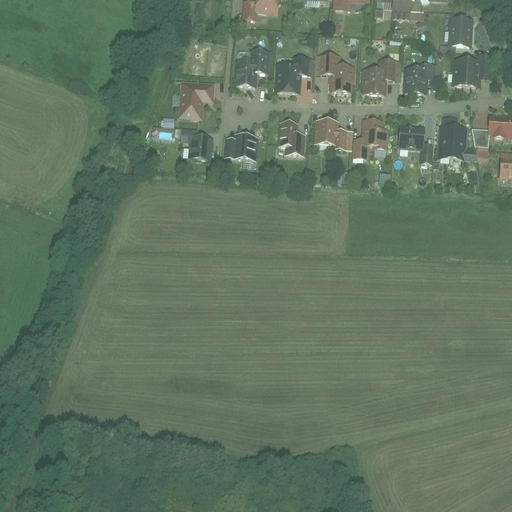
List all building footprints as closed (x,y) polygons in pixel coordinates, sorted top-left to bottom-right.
[(248,0),(248,3),(239,3),(239,30),(252,30),(252,19),(273,19),(273,0),(248,0)] [(375,0),(376,6),(385,5),(386,15),(404,14),(403,0),(375,0)] [(445,23),(444,49),(464,50),(465,24),(445,23)] [(255,79),(255,56),(245,56),(245,79),(255,79)] [(311,60),(311,81),(326,81),(327,60),(311,60)] [(473,60),(473,86),(487,86),(488,60),(473,60)] [(288,84),(298,83),(297,63),(287,63),(288,84)] [(387,67),(388,88),(399,87),(397,66),(387,67)] [(447,66),(448,93),(467,92),(467,66),(447,66)] [(228,67),(229,93),(244,93),(243,67),(228,67)] [(373,89),(385,89),(385,67),(372,67),(373,89)] [(419,70),(419,83),(438,83),(438,70),(419,70)] [(270,71),(270,98),(285,98),(285,71),(270,71)] [(330,99),(347,99),(347,73),(330,73),(330,99)] [(357,77),(357,101),(370,101),(369,76),(357,77)] [(399,77),(400,102),(416,102),(415,76),(399,77)] [(210,107),(210,91),(175,90),(174,122),(197,123),(197,107),(210,107)] [(471,153),(473,153),(473,165),(484,165),(484,141),(507,141),(507,119),(483,119),(483,133),(471,133),(471,153)] [(156,122),(156,132),(170,131),(169,121),(156,122)] [(379,124),(357,125),(358,143),(351,144),(352,165),(364,164),(363,149),(380,148),(379,124)] [(349,135),(330,135),(330,125),(311,125),(311,151),(329,151),(329,158),(349,158),(349,135)] [(273,152),(284,152),(284,162),(301,162),(301,139),(294,139),(294,127),(273,127),(273,152)] [(437,148),(437,163),(457,163),(457,133),(437,132),(437,148)] [(392,134),(391,155),(418,156),(418,135),(392,134)] [(230,137),(229,164),(254,165),(256,139),(230,137)] [(177,164),(206,164),(206,139),(177,139),(177,164)] [(217,143),(216,163),(225,164),(226,143),(217,143)] [(460,151),(460,165),(470,165),(470,150),(460,151)] [(495,177),(495,187),(511,187),(511,161),(496,161),(495,177)] [(384,176),(383,189),(393,189),(394,177),(384,176)]
